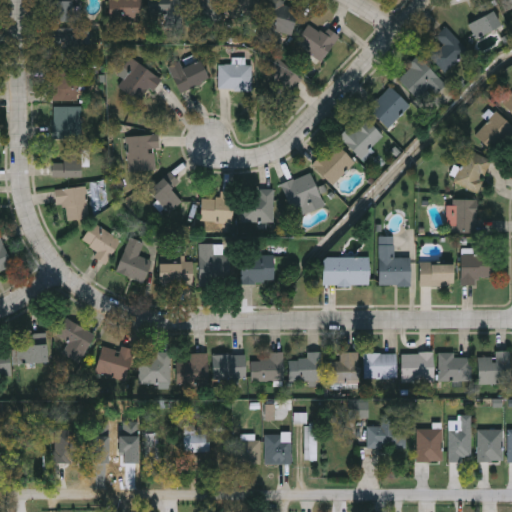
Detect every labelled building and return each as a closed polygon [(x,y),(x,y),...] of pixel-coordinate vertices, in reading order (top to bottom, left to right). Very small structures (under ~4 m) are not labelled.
[(54,60),(53,0),(77,0),(78,60),(54,60)] [(108,21),(108,0),(142,0),(142,21),(108,21)] [(182,0),(182,19),(156,19),(156,0),(182,0)] [(223,0),(223,17),(195,17),(195,0),(223,0)] [(258,0),(258,13),(228,13),(228,0),(258,0)] [(266,30),(268,0),(278,0),(297,2),(294,33),(266,30)] [(511,6),(511,0),(501,0),(505,10),(511,6)] [(468,23),(493,10),(501,25),(476,38),(468,23)] [(322,61),(296,42),(309,23),(325,34),(329,28),(339,36),(322,61)] [(442,42),(436,36),(446,26),(469,51),(446,72),(429,54),(442,42)] [(119,85),(124,79),(118,73),(133,56),(160,79),(140,103),(119,85)] [(430,87),(418,99),(397,78),(419,57),(446,83),(436,92),(430,87)] [(184,67),(199,59),(209,79),(181,92),(169,66),(181,61),(184,67)] [(301,78),(283,100),(259,81),(276,59),(301,78)] [(219,64),(253,64),(253,89),(219,89),(219,64)] [(78,100),(55,100),(55,70),(78,70),(78,100)] [(367,108),(390,86),(410,106),(388,128),(367,108)] [(511,112),(502,102),(511,92),(511,112)] [(81,139),(53,139),(53,106),(81,106),(81,139)] [(511,126),(511,137),(496,153),(476,133),(498,112),(511,126)] [(353,129),(365,118),(384,137),(362,159),(339,136),(349,125),(353,129)] [(129,171),(128,135),(159,134),(159,148),(156,148),(157,170),(129,171)] [(312,165),(335,142),(355,163),(332,185),(312,165)] [(63,163),(63,146),(81,146),(81,176),(52,176),(52,163),(63,163)] [(478,192),(450,180),(456,166),(460,167),(468,149),(493,159),(478,192)] [(148,192),(170,171),(180,182),(172,190),(182,200),(169,213),(148,192)] [(282,184),(312,172),(325,206),(295,218),(282,184)] [(57,206),(55,189),(86,186),(90,217),(67,220),(66,204),(57,206)] [(274,222),(243,222),(243,196),(259,196),(259,188),(274,188),(274,222)] [(201,222),(201,194),(233,194),(233,222),(201,222)] [(449,233),(449,199),(478,199),(478,233),(449,233)] [(108,259),(81,242),(94,222),(121,239),(108,259)] [(0,270),(0,234),(13,265),(0,270)] [(411,286),(379,286),(379,235),(395,235),(395,257),(411,257),(411,286)] [(145,282),(117,273),(128,237),(144,242),(140,255),(152,259),(145,282)] [(215,254),(230,254),(230,286),(199,286),(199,243),(215,243),(215,254)] [(462,253),(492,253),(492,281),(462,281),(462,253)] [(274,283),(241,283),(241,255),(274,255),(274,283)] [(369,285),(323,285),(323,257),(369,257),(369,285)] [(159,284),(159,261),(193,261),(193,284),(159,284)] [(419,286),(419,262),(453,262),(453,286),(419,286)] [(95,335),(82,354),(55,337),(67,317),(95,335)] [(47,362),(17,362),(17,343),(32,343),(31,332),(47,332),(47,362)] [(132,354),(124,380),(93,371),(102,344),(132,354)] [(10,376),(0,376),(0,347),(10,347),(10,376)] [(170,383),(143,383),(143,357),(155,357),(155,351),(170,351),(170,383)] [(283,351),(283,379),(251,379),(251,358),(267,358),(267,351),(283,351)] [(289,379),(289,359),(307,359),(307,351),(322,351),(322,379),(289,379)] [(358,351),(358,383),(327,383),(327,361),(340,361),(340,351),(358,351)] [(207,353),(207,384),(177,384),(177,361),(189,361),(189,353),(207,353)] [(396,377),(364,377),(364,353),(396,353),(396,377)] [(402,380),(402,353),(433,353),(433,380),(402,380)] [(478,383),(478,353),(510,353),(510,383),(478,383)] [(245,378),(213,378),(213,354),(245,354),(245,378)] [(471,380),(438,380),(438,354),(471,354),(471,380)] [(449,429),(458,429),(458,413),(472,413),(472,460),(449,460),(449,429)] [(367,425),(381,425),(381,419),(406,419),(406,447),(367,447),(367,425)] [(318,423),(318,459),(305,459),(305,423),(318,423)] [(209,451),(184,451),(184,425),(196,425),(196,431),(209,431),(209,451)] [(417,460),(417,427),(442,427),(442,460),(417,460)] [(477,460),(477,428),(503,428),(503,460),(477,460)] [(78,429),(78,462),(55,462),(55,429),(78,429)] [(145,432),(158,432),(158,473),(145,473),(145,432)] [(266,462),(266,433),(291,433),(291,462),(266,462)] [(260,464),(237,464),(237,438),(260,438),(260,464)]
